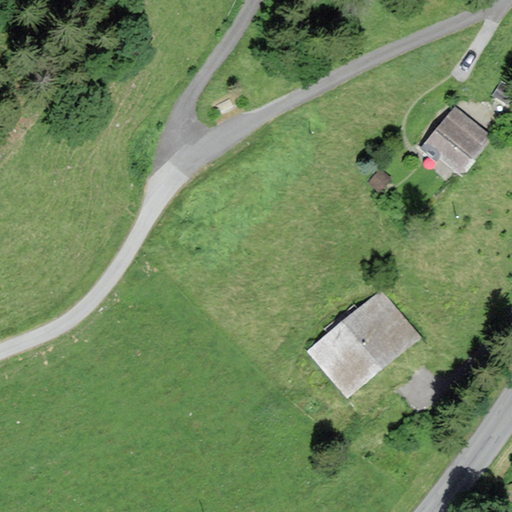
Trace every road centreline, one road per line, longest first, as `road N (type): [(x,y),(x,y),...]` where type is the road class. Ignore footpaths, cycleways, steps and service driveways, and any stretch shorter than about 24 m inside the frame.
road 1 (unclassified): [(185,151),(502,0)]
road 2 (unclassified): [(185,151),(101,291),(69,319),(0,351)]
road 3 (unclassified): [(254,0),(189,97),(176,137),(185,151)]
road 4 (primary): [(433,511),(511,406)]
